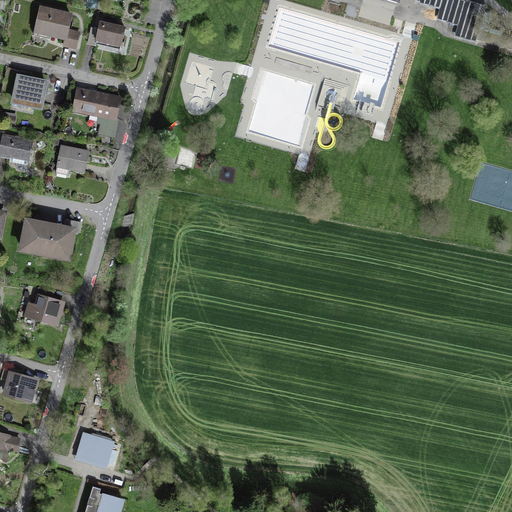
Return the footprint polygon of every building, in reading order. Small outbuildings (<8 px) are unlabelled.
[(455,34),(476,40),(479,30),(485,9),(455,0),(419,0),(419,1),(456,12),(453,22),(458,24),(455,34)] [(41,9),(35,32),(65,39),(64,45),(76,48),(79,33),(67,31),(71,16),(41,9)] [(97,41),(121,47),(125,28),(100,22),(99,30),(91,28),(88,43),(96,45),(97,41)] [(511,39),(479,30),(476,40),(511,50),(511,39)] [(41,108),(46,83),(18,77),(14,99),(23,101),(22,104),(41,108)] [(317,106),(341,113),(349,86),(325,78),(317,106)] [(103,117),(108,96),(78,90),(73,110),(103,117)] [(108,96),(103,117),(100,134),(112,137),(120,99),(108,96)] [(4,136),(0,153),(0,156),(10,158),(9,162),(27,165),(32,142),(4,136)] [(88,151),(61,146),(56,173),(68,175),(69,169),(84,172),(88,151)] [(27,222),(22,250),(33,252),(34,250),(57,254),(56,256),(68,259),(73,231),(80,232),(81,223),(66,220),(63,229),(37,224),(38,215),(22,212),(21,221),(27,222)] [(26,315),(56,325),(59,314),(57,313),(60,302),(51,300),(53,292),(38,288),(36,296),(39,297),(37,305),(29,303),(26,315)] [(11,374),(5,394),(33,402),(35,394),(33,394),(34,390),(33,389),(35,380),(11,374)] [(0,453),(6,455),(7,450),(16,452),(19,439),(0,434),(0,453)] [(76,455),(108,465),(114,443),(83,434),(76,455)] [(115,511),(119,499),(99,493),(100,489),(93,486),(85,511),(115,511)]
